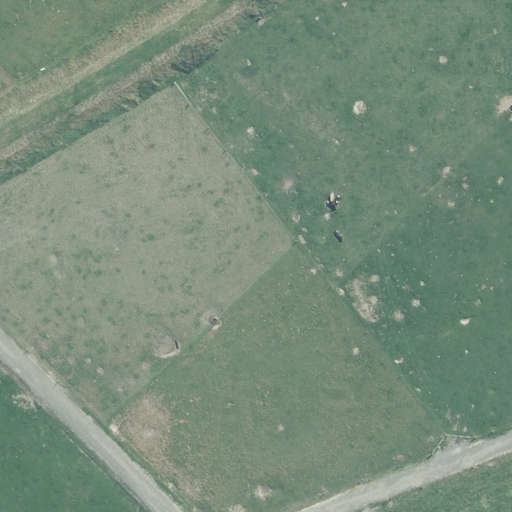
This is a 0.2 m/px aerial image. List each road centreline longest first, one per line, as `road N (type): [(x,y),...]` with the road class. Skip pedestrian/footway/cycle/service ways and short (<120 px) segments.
road 1 (track): [(0,334),(186,511),(360,511),(511,454)]
road 2 (track): [(0,147),(249,0)]
